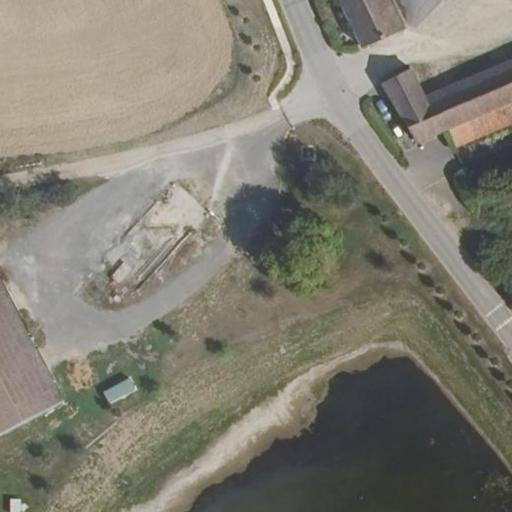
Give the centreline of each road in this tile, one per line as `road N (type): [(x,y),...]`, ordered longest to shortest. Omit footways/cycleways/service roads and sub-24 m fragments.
road 1 (tertiary): [(511,327),(321,62),(298,0)]
road 2 (track): [(0,189),(161,158),(343,93)]
road 3 (track): [(332,77),(511,27)]
